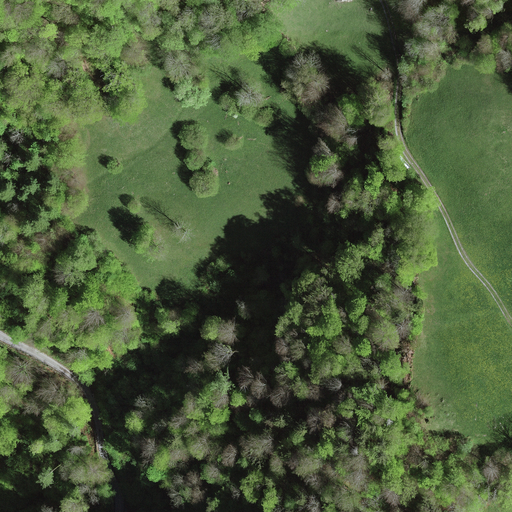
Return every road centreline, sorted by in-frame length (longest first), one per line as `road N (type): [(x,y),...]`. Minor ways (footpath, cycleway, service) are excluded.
road 1 (track): [(384,0),(394,29),(396,131),(459,250),(511,323)]
road 2 (unclassified): [(117,511),(88,390),(0,336)]
